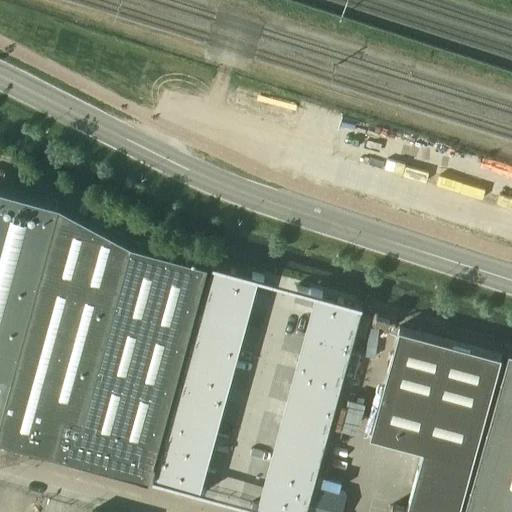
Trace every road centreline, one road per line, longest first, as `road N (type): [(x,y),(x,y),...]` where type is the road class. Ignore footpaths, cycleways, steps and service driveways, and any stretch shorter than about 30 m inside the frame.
road 1 (secondary): [(511,278),(292,210),(131,143),(0,76)]
road 2 (unclassified): [(170,511),(0,465)]
